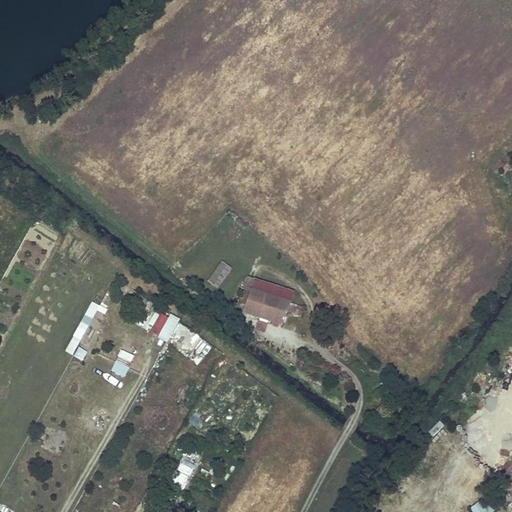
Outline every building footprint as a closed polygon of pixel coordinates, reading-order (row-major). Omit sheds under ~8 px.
[(231,273),(222,266),(212,279),(221,286),(231,273)] [(254,281),(246,278),(237,305),(245,307),(243,314),(282,327),(287,313),(300,317),(303,309),(289,305),(250,292),(254,281)] [(293,293),(254,281),(250,292),(289,305),(293,293)] [(103,318),(107,310),(90,302),(65,353),(72,356),(94,314),(103,318)] [(148,333),(166,343),(178,322),(160,312),(148,333)] [(120,350),(110,371),(124,378),(134,356),(120,350)] [(86,356),(79,353),(74,361),(81,365),(86,356)] [(196,456),(187,451),(175,473),(187,480),(194,467),(191,465),(196,456)] [(202,465),(198,476),(206,479),(210,468),(202,465)] [(485,499),(469,509),(470,511),(492,511),(493,511),(485,499)]
